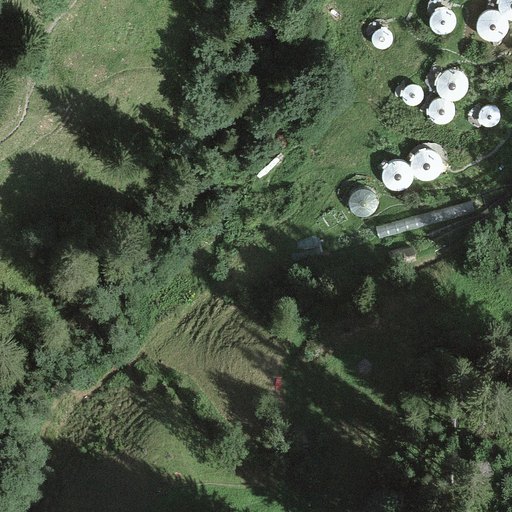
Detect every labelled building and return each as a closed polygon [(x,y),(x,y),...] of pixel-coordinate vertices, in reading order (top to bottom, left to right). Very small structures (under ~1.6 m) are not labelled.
[(511,0),(497,0),(497,3),(498,8),(508,18),(511,19),(511,0)] [(454,27),(456,20),(454,13),(449,9),(443,7),(436,9),(431,14),(429,20),(431,27),(436,32),(443,34),(450,32),(454,27)] [(477,19),(476,24),(477,28),(479,32),(482,36),(485,38),(490,40),(494,40),(499,39),(503,37),(506,33),(508,30),(509,25),(509,21),(508,18),(498,8),(494,7),(489,7),(485,9),(481,12),(479,15),(477,19)] [(391,44),(393,38),(392,32),(386,27),(380,27),(374,30),(372,37),(373,43),(378,47),(385,48),(391,44)] [(436,80),(436,84),(437,88),(438,92),(441,95),(451,100),(453,100),(457,99),(461,97),(464,94),(467,91),(468,87),(469,83),(468,78),(466,75),(464,71),(460,69),(456,67),(452,67),(448,68),(444,69),(440,72),(438,75),(436,80)] [(421,100),(423,94),(422,88),(417,83),(410,83),(404,87),(402,93),(404,99),(409,103),(415,104),(421,100)] [(455,112),(455,109),(455,105),(453,102),(451,100),(441,95),(440,95),(436,96),(433,98),(430,101),(429,104),(428,107),(428,111),(429,115),(431,118),(434,120),(437,122),(441,123),(445,122),(448,121),(451,119),(453,116),(455,112)] [(498,121),(500,115),(499,109),(494,105),(487,104),(481,108),(479,114),(481,120),(486,124),(492,125),(498,121)] [(413,155),(411,164),(413,172),(419,177),(427,179),(435,177),(441,171),(443,163),(441,155),(435,149),(426,147),(418,149),(413,155)] [(383,181),(388,188),(395,192),(403,192),(410,188),(414,181),(414,173),(410,166),(403,162),(396,161),(389,165),(383,172),(383,181)] [(376,210),(379,202),(377,195),(372,189),(365,187),(357,188),(351,193),(349,201),(351,208),(356,214),(363,216),(370,215),(376,210)]
